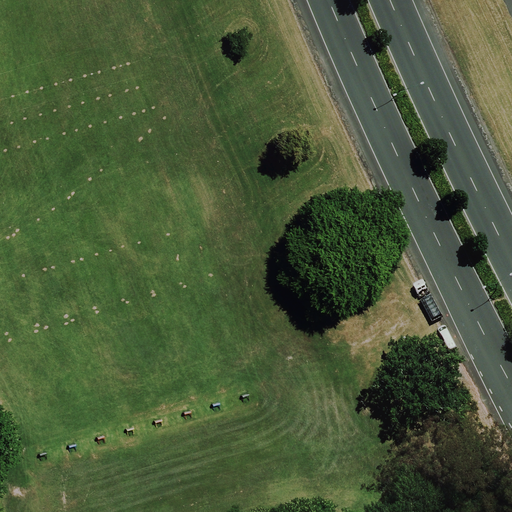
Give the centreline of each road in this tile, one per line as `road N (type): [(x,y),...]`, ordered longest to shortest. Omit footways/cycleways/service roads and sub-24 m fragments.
road 1 (primary): [(511,394),(419,226),(324,0)]
road 2 (primary): [(407,0),(511,244)]
